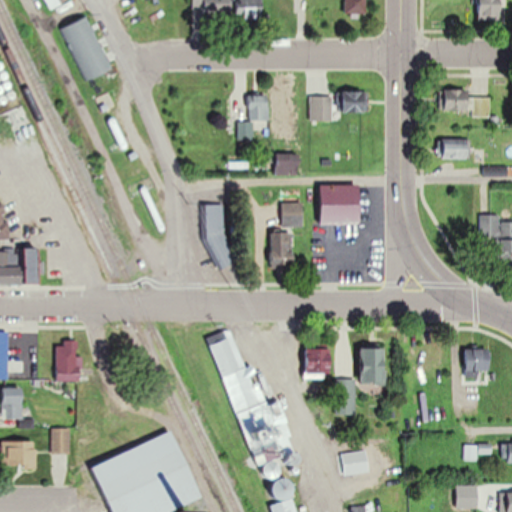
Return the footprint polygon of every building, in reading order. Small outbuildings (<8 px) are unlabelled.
[(42,0),(47,10),(66,0),(42,0)] [(192,0),(193,14),(231,14),(230,0),(192,0)] [(238,0),(239,18),(263,18),(262,0),(238,0)] [(342,0),(342,13),(366,13),(366,0),(342,0)] [(479,0),(479,19),(502,19),(501,0),(479,0)] [(111,69),(88,16),(62,27),(85,80),(111,69)] [(468,95),(468,88),(441,88),(442,110),(471,109),(472,116),(490,116),(490,95),(468,95)] [(310,94),(310,121),(333,121),(333,112),(368,112),(368,90),(335,90),(335,94),(310,94)] [(248,121),(238,121),(238,139),(253,139),(253,119),(268,119),(268,94),(248,94),(248,121)] [(469,141),(443,141),(443,158),(469,158),(469,141)] [(301,173),(301,152),(274,152),(274,173),(301,173)] [(320,224),(361,224),(361,184),(320,184),(320,224)] [(303,201),(282,201),(282,227),(303,227),(303,201)] [(207,204),(209,268),(225,267),(223,203),(207,204)] [(480,238),(501,238),(501,264),(511,264),(511,220),(500,221),(500,214),(480,214),(480,238)] [(272,231),(272,268),(294,268),(294,231),(272,231)] [(0,284),(20,284),(20,249),(0,249),(0,284)] [(0,378),(9,379),(9,331),(0,331),(0,378)] [(211,345),(257,464),(262,463),(266,473),(278,468),(277,465),(284,462),(262,405),(255,407),(253,404),(260,401),(234,334),(219,340),(219,342),(211,345)] [(57,345),(56,380),(81,380),(82,356),(78,356),(78,340),(63,340),(63,345),(57,345)] [(306,377),(331,377),(331,347),(306,347),(306,377)] [(361,347),(361,385),(385,385),(385,347),(361,347)] [(490,348),(466,348),(466,373),(490,373),(490,348)] [(355,378),(336,378),(336,415),(355,415),(355,378)] [(2,417),(23,418),(23,388),(3,388),(2,417)] [(52,453),(70,453),(70,427),(52,427),(52,453)] [(219,511),(189,438),(175,436),(173,431),(93,464),(112,511),(219,511)] [(1,465),(36,465),(36,440),(1,440),(1,465)] [(511,443),(503,443),(503,463),(511,462),(511,443)] [(476,461),(477,446),(465,445),(464,460),(476,461)] [(297,511),(288,477),(271,481),(277,501),(270,503),(272,511),(297,511)] [(511,511),(511,492),(499,492),(499,504),(494,504),(493,511),(511,511)]
